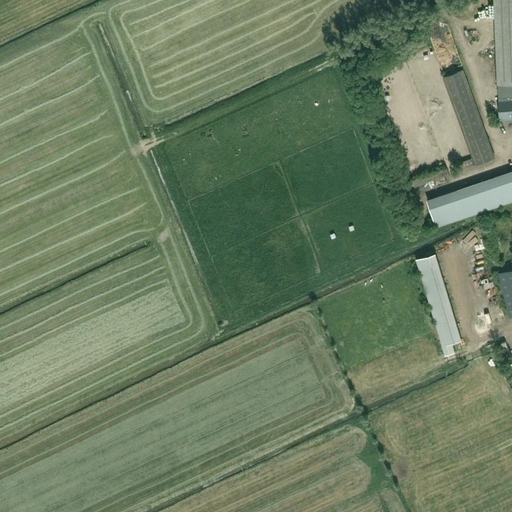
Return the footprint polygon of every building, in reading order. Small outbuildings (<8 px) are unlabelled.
[(511,0),(493,0),(497,84),(498,84),(500,119),(511,118),(511,0)] [(443,76),(473,157),(457,163),(459,169),(494,157),(462,69),(443,76)] [(511,199),(511,168),(427,198),(436,225),(511,199)] [(416,190),(449,178),(446,170),(413,182),(416,190)] [(435,252),(416,258),(444,354),(455,350),(453,341),(461,338),(435,252)] [(511,313),(511,268),(499,272),(509,315),(511,313)]
